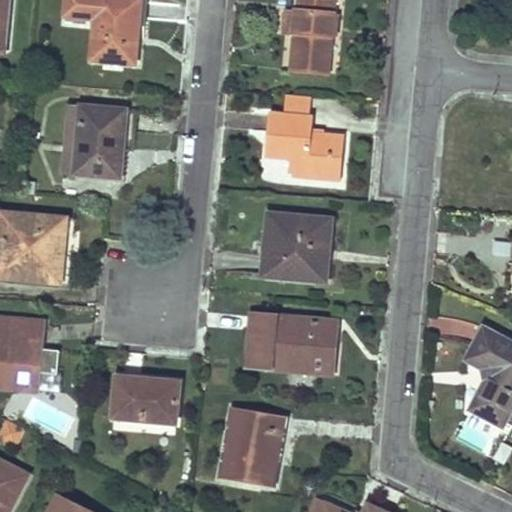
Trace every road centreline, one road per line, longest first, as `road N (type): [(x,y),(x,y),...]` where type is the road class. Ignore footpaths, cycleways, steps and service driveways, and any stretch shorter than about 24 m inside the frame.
road 1 (residential): [(429,70),(392,464),(496,511)]
road 2 (residential): [(210,0),(188,243),(152,299)]
